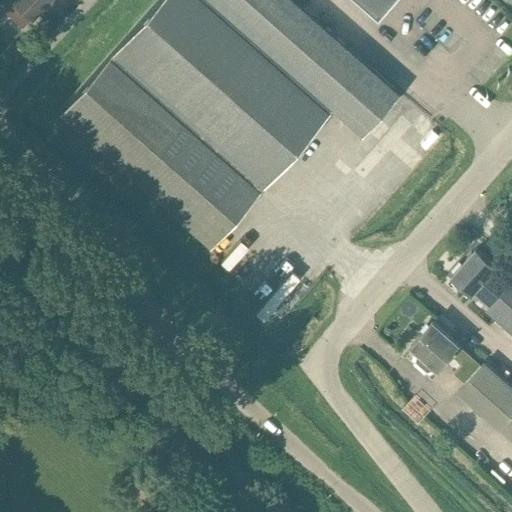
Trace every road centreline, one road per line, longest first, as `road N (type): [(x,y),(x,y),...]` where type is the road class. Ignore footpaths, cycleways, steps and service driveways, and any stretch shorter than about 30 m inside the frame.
road 1 (tertiary): [(362,511),(0,185)]
road 2 (unclassified): [(427,511),(321,383),(319,366),(511,138)]
